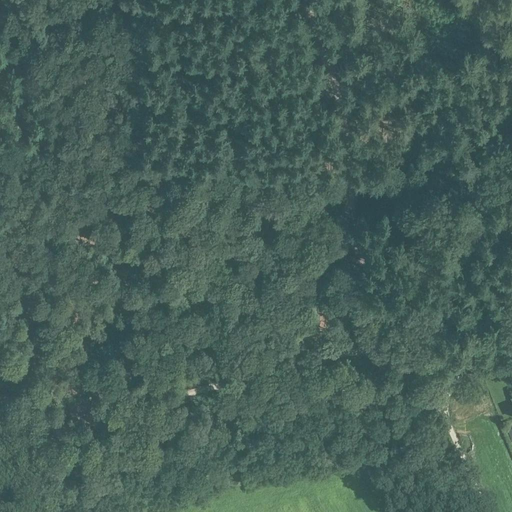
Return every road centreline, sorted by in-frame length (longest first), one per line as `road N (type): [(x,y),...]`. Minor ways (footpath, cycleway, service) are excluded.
road 1 (track): [(5,511),(146,404),(333,355),(414,363)]
road 2 (track): [(414,363),(358,232),(342,125),(307,0)]
road 3 (track): [(414,363),(479,511)]
